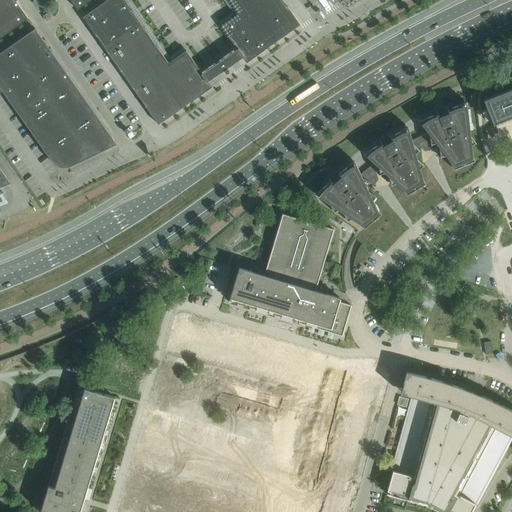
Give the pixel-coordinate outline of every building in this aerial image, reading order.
[(0,0),(0,38),(28,18),(15,0),(0,0)] [(70,0),(77,10),(90,0),(70,0)] [(168,63),(124,0),(107,0),(83,17),(158,124),(206,91),(212,87),(208,82),(203,74),(190,57),(180,55),(168,63)] [(300,25),(282,0),(229,0),(239,14),(227,22),(225,32),(238,50),(243,57),(246,62),(300,25)] [(46,21),(52,16),(49,12),(43,16),(46,21)] [(112,138),(35,28),(0,53),(0,87),(52,161),(53,162),(54,164),(55,165),(56,165),(58,166),(59,167),(60,167),(62,167),(64,168),(65,168),(67,167),(69,167),(70,166),(105,149),(116,144),(112,138)] [(77,32),(72,36),(78,46),(84,43),(77,32)] [(243,57),(238,50),(229,56),(212,67),(203,74),(208,82),(217,75),(234,64),(243,57)] [(511,88),(483,100),(493,124),(511,116),(511,88)] [(471,157),(467,116),(468,115),(466,102),(452,107),(454,111),(449,113),(447,107),(446,108),(448,112),(439,116),(437,111),(436,112),(438,117),(434,119),(432,115),(418,121),(428,133),(429,133),(437,143),(453,164),(462,161),(464,165),(462,161),(471,157)] [(376,240),(453,193),(413,126),(359,159),(388,207),(361,230),(358,233),(356,236),(354,237),(359,240),(363,244),(365,240),(368,237),(371,235),(376,240)] [(437,143),(429,133),(428,133),(412,140),(410,141),(413,148),(420,146),(425,150),(430,150),(430,144),(431,144),(431,145),(431,144),(437,143)] [(324,187),(315,194),(331,205),(331,206),(332,204),(337,207),(350,216),(362,224),(369,218),(372,221),(369,217),(377,211),(365,187),(359,175),(361,174),(354,160),(343,170),(345,173),(341,176),(337,172),(340,176),(332,183),(329,179),(329,180),(332,184),(329,187),(326,184),(324,187)] [(0,187),(6,186),(11,184),(0,169),(0,187)] [(333,229),(282,214),(263,275),(238,268),(228,302),(242,306),(243,302),(248,303),(247,308),(267,314),(268,309),(279,312),(278,317),(304,325),(305,320),(342,331),(340,335),(342,336),(350,306),(338,303),(339,298),(315,290),(333,229)] [(263,399),(274,363),(190,337),(189,341),(177,337),(167,370),(263,399)] [(133,373),(138,350),(127,348),(122,371),(133,373)] [(477,500),(509,439),(506,437),(508,434),(511,436),(511,409),(506,407),(492,400),(472,391),(452,384),(436,379),(424,375),(406,372),(400,393),(411,396),(390,470),(392,470),(387,490),(389,491),(388,494),(427,505),(440,511),(470,511),(475,503),(472,502),(474,499),(477,500)] [(78,386),(40,511),(80,511),(82,505),(84,498),(115,397),(78,386)] [(188,399),(189,388),(174,386),(172,397),(188,399)] [(341,472),(364,396),(331,386),(320,423),(317,422),(305,461),(341,472)] [(406,407),(408,399),(399,396),(397,405),(406,407)] [(228,499),(247,435),(171,412),(157,458),(153,474),(163,477),(159,489),(149,485),(141,511),(203,511),(209,493),(228,499)]
